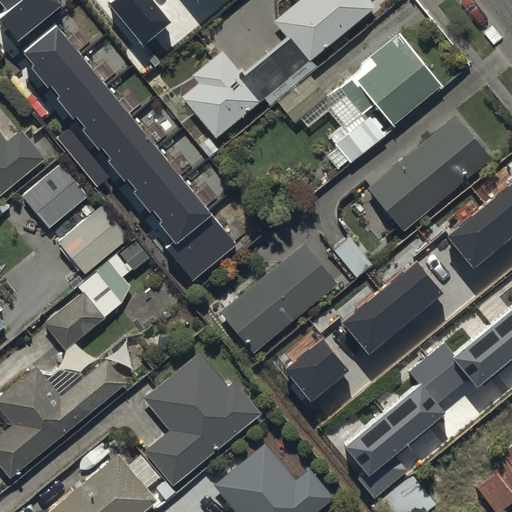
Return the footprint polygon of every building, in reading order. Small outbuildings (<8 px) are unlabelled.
[(58,0),(8,0),(7,1),(10,5),(0,12),(0,16),(16,36),(59,1),(58,0)] [(153,0),(110,0),(109,1),(143,42),(170,20),(153,0)] [(181,88),(214,129),(262,92),(268,101),(317,63),(309,54),(375,2),(373,0),(286,0),(270,13),(284,31),(242,65),(240,62),(238,63),(223,44),(191,68),(197,75),(181,88)] [(88,62),(57,24),(25,50),(56,88),(88,62)] [(383,121),(374,110),(372,112),(368,107),(365,110),(364,108),(375,98),(392,119),(443,77),(400,24),(358,59),(361,62),(327,89),(310,69),(277,97),(293,116),(299,111),(308,121),(327,105),(339,119),(327,128),(337,140),(325,149),(336,162),(347,154),(349,156),(385,126),(381,122),(383,121)] [(113,92),(88,62),(56,88),(81,118),(113,92)] [(138,123),(113,92),(81,118),(106,149),(138,123)] [(402,224),(489,149),(452,106),(365,181),(402,224)] [(0,185),(44,150),(21,123),(7,134),(0,125),(0,185)] [(163,154),(138,123),(106,149),(132,180),(163,154)] [(188,184),(163,154),(132,180),(157,210),(188,184)] [(85,183),(61,155),(20,189),(48,223),(85,192),(91,199),(102,190),(91,178),(85,183)] [(511,245),(511,188),(503,178),(448,224),(451,228),(396,274),(433,317),(490,269),(487,266),(511,245)] [(210,211),(188,184),(157,210),(178,237),(210,211)] [(127,231),(100,199),(57,234),(83,266),(127,231)] [(210,211),(178,237),(166,247),(190,276),(234,241),(210,211)] [(347,230),(331,243),(356,272),(372,259),(347,230)] [(335,277),(302,236),(218,304),(252,345),(335,277)] [(147,252),(135,237),(116,251),(114,249),(77,279),(81,284),(42,316),(64,342),(120,296),(129,280),(122,272),(147,252)] [(511,294),(507,299),(511,304),(511,308),(478,339),(511,376),(511,375),(511,294)] [(224,381),(197,348),(143,391),(169,422),(142,444),(172,480),(266,404),(238,370),(224,381)] [(355,387),(328,350),(266,396),(293,432),(355,387)] [(125,375),(104,351),(59,388),(35,359),(0,387),(0,401),(12,415),(0,424),(0,460),(8,470),(125,375)] [(479,406),(452,373),(427,392),(453,426),(479,406)] [(511,418),(493,433),(501,443),(500,445),(501,447),(494,452),(489,446),(477,455),(487,468),(473,479),(476,483),(463,494),(476,511),(492,511),(511,497),(511,418)] [(291,467),(262,431),(210,473),(236,505),(227,511),(298,511),(330,486),(305,456),(291,467)] [(130,511),(156,492),(117,444),(47,500),(56,511),(130,511)] [(418,511),(434,498),(407,468),(376,495),(391,511),(418,511)]
